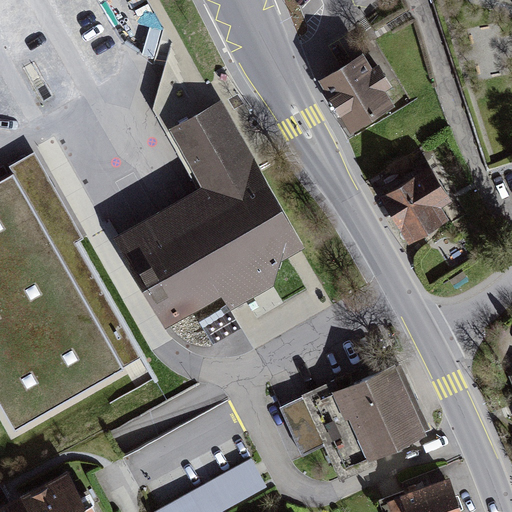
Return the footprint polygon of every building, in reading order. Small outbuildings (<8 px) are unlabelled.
[(364,49),(319,77),(351,130),(397,102),(387,87),(394,83),(381,61),(373,65),(364,49)] [(200,185),(114,235),(166,327),(222,294),(230,309),(275,286),(281,260),(306,246),(222,98),(170,128),(185,157),(200,185)] [(14,172),(0,180),(0,403),(14,429),(142,357),(75,243),(84,237),(33,151),(9,164),(14,172)] [(431,163),(381,194),(409,242),(450,217),(443,205),(453,199),(431,163)] [(399,362),(340,388),(336,380),(303,394),(342,479),(378,464),(375,456),(430,430),(399,362)] [(252,458),(152,511),(219,511),(268,485),(252,458)] [(69,470),(0,506),(0,511),(101,511),(95,499),(86,503),(69,470)] [(384,511),(464,511),(452,475),(406,492),(405,489),(380,499),(384,511)]
